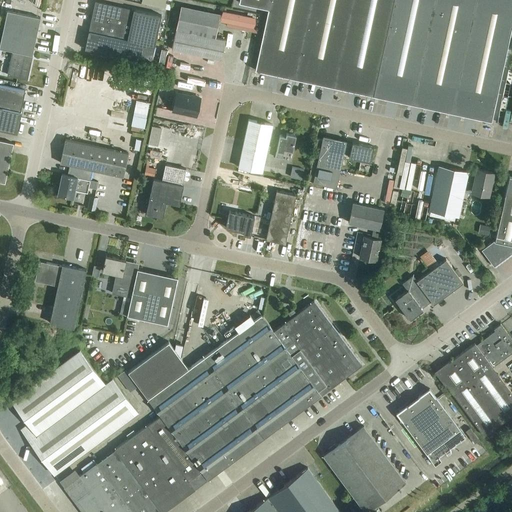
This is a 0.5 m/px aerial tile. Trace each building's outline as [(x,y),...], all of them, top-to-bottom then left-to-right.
[(269,9),(255,70),(485,120),(491,121),(496,101),(511,23),(511,0),(239,0),(239,3),(269,9)] [(91,20),(85,49),(136,60),(137,56),(152,59),(161,15),(95,1),(93,14),(88,13),(87,19),(91,20)] [(225,40),(215,38),(220,14),(181,6),(172,49),(221,60),(225,40)] [(0,42),(0,48),(13,51),(7,75),(27,79),(40,18),(7,11),(0,42)] [(223,11),(221,22),(227,23),(226,26),(237,29),(238,25),(253,28),(255,18),(223,11)] [(159,62),(164,64),(167,50),(161,49),(159,62)] [(0,127),(15,131),(17,120),(19,111),(20,112),(25,91),(0,85),(0,127)] [(173,111),(197,116),(200,98),(198,98),(197,97),(192,96),(191,96),(176,93),(173,111)] [(147,118),(146,118),(149,103),(136,101),(131,126),(145,129),(147,118)] [(238,167),(262,172),(272,125),(249,120),(238,167)] [(280,136),(275,157),(281,159),(283,149),(292,151),(295,136),(286,134),(285,137),(280,136)] [(307,181),(313,183),(336,188),(344,153),(349,155),(349,157),(370,162),(374,146),(352,142),(352,145),(346,144),(346,141),(323,136),(318,160),(312,158),(307,181)] [(72,165),(71,173),(68,172),(68,175),(62,174),(58,194),(73,198),(75,190),(87,192),(92,170),(123,176),(128,153),(65,139),(60,163),(72,165)] [(0,181),(5,183),(13,143),(0,140),(0,181)] [(150,140),(150,146),(168,148),(169,142),(150,140)] [(182,185),(186,169),(165,164),(162,180),(154,178),(146,213),(163,217),(166,202),(179,205),(183,185),(182,185)] [(146,167),(144,175),(154,177),(156,169),(146,167)] [(302,180),(304,170),(292,167),(290,177),(302,180)] [(467,175),(468,175),(438,169),(429,210),(458,217),(465,185),(473,187),(489,190),(493,172),(477,169),(475,177),(467,175)] [(511,176),(509,176),(494,242),(493,241),(481,250),(494,266),(511,253),(511,176)] [(266,240),(285,244),(296,195),(276,190),(266,240)] [(360,257),(376,261),(380,239),(377,239),(379,229),(383,209),(352,203),(348,222),(373,228),(371,237),(364,236),(360,257)] [(243,234),(250,236),(255,216),(229,211),(225,227),(244,231),(243,234)] [(478,234),(488,236),(490,227),(480,225),(478,234)] [(407,290),(395,299),(410,319),(423,310),(422,308),(431,301),(433,304),(463,282),(446,259),(439,264),(429,250),(420,257),(430,271),(417,281),(413,276),(403,283),(407,290)] [(126,260),(106,256),(103,271),(116,274),(112,293),(131,297),(127,315),(168,324),(178,278),(137,269),(138,267),(135,262),(126,260)] [(50,323),(74,328),(86,270),(62,264),(62,266),(39,261),(35,281),(58,286),(50,323)] [(101,267),(94,266),(93,273),(99,275),(101,267)] [(115,449),(161,511),(164,511),(195,489),(362,365),(314,301),(297,313),(294,310),(289,314),(291,318),(274,331),(261,314),(237,332),(234,327),(224,334),(228,339),(189,368),(169,341),(128,371),(136,382),(161,415),(115,449)] [(446,384),(484,436),(511,415),(511,392),(493,367),(511,352),(511,339),(501,324),(494,329),(495,331),(476,345),(475,343),(442,367),(452,380),(446,384)] [(29,424),(22,430),(54,474),(137,412),(112,378),(105,384),(80,350),(12,401),(29,424)] [(128,371),(126,369),(118,375),(128,388),(136,382),(128,371)] [(433,462),(433,463),(439,458),(439,457),(466,437),(429,389),(396,413),(433,462)] [(323,456),(365,511),(372,511),(378,508),(375,504),(405,482),(364,426),(335,447),(334,445),(329,448),(331,450),(323,456)] [(466,431),(475,443),(479,440),(470,428),(466,431)] [(161,511),(115,449),(96,463),(64,487),(82,511),(161,511)] [(247,511),(340,511),(307,468),(247,511)]
